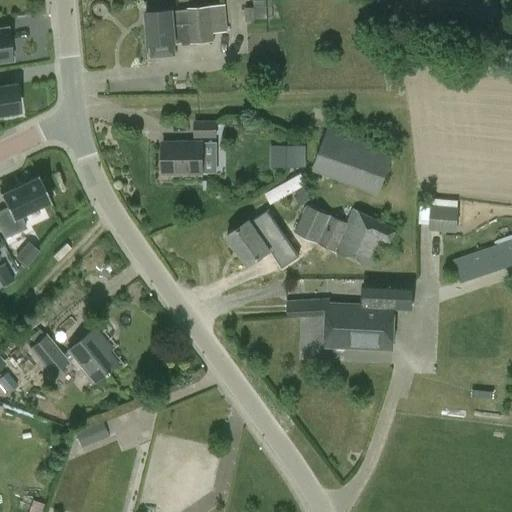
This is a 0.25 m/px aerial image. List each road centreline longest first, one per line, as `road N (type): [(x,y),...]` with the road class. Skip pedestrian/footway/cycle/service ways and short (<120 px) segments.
road 1 (residential): [(316,511),(113,218),(77,125)]
road 2 (unknown): [(355,511),(434,286)]
road 3 (residential): [(77,125),(65,0)]
